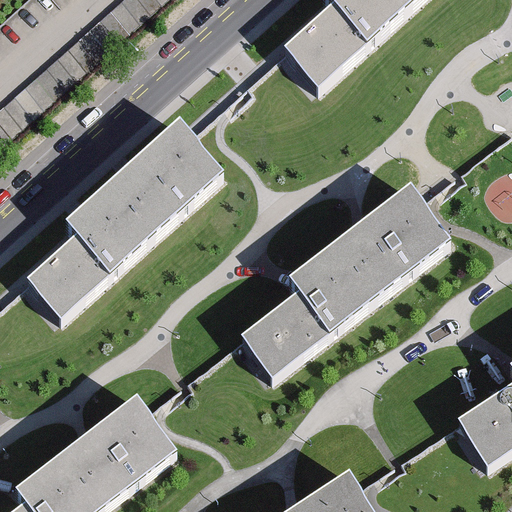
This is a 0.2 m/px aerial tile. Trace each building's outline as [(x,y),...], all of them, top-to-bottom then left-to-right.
[(0,153),(171,0),(126,0),(0,113),(0,153)] [(366,57),(430,0),(332,0),(323,9),(327,13),(332,19),(284,61),(318,99),(366,57)] [(71,246),(76,252),(29,294),(61,330),(109,287),(222,188),(189,151),(187,149),(183,145),(179,140),(135,179),(86,222),(66,240),(71,246)] [(297,306),(241,349),(272,389),(328,346),(449,253),(418,212),(409,202),(363,237),(300,286),(288,295),(297,306)] [(511,387),(511,397),(458,433),(486,477),(511,459),(511,380),(509,383),(511,387)] [(114,511),(176,465),(144,423),(137,414),(95,447),(87,453),(29,498),(17,507),(20,511),(114,511)] [(362,511),(354,498),(347,489),(311,511),(362,511)]
